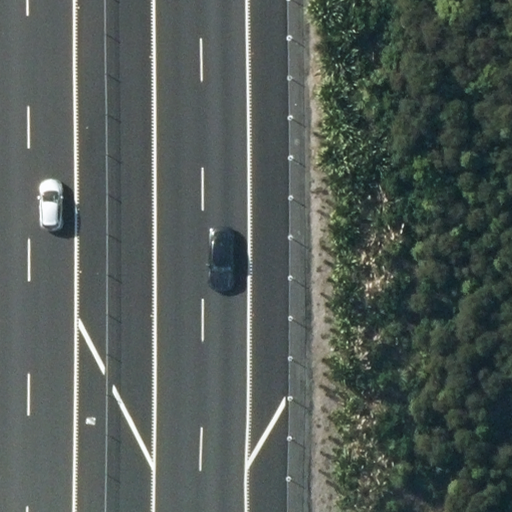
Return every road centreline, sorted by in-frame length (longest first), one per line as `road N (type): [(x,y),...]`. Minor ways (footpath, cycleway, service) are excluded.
road 1 (motorway): [(26,511),(16,0)]
road 2 (motorway): [(198,0),(202,511)]
